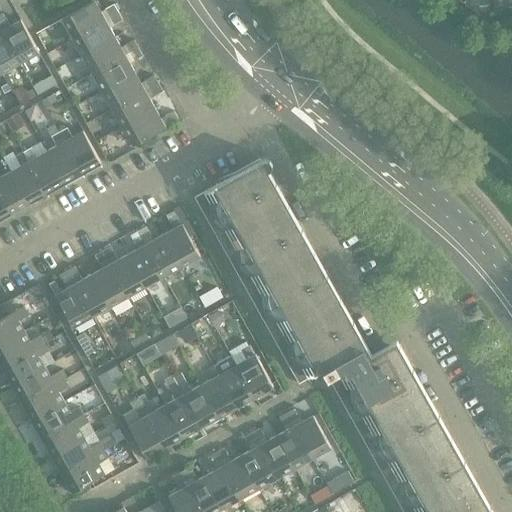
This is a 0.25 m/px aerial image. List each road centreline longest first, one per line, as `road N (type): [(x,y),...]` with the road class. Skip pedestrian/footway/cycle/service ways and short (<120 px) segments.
road 1 (residential): [(247,119),(268,133),(368,312),(410,331),(510,511)]
road 2 (tertiary): [(511,306),(420,208),(279,86)]
road 3 (residential): [(214,146),(0,266)]
road 4 (residential): [(131,0),(214,146)]
